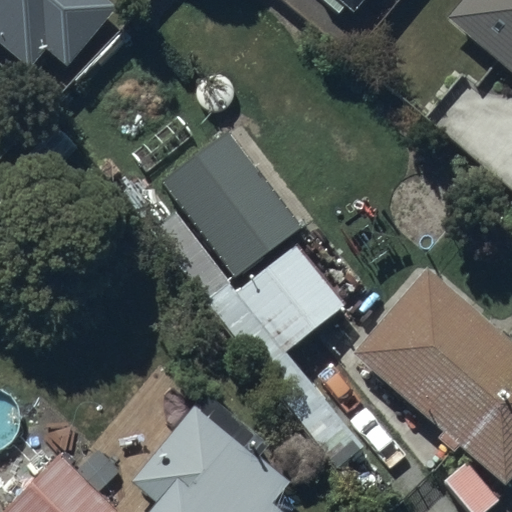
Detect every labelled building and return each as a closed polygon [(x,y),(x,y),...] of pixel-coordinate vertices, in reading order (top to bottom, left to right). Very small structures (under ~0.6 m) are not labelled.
[(0,0),(0,50),(29,75),(46,55),(67,73),(116,15),(98,0),(0,0)] [(327,0),(350,18),(365,0),(327,0)] [(511,0),(440,0),(439,1),(511,63),(511,0)] [(232,137),(165,188),(205,240),(176,262),(218,317),(241,300),(287,359),(346,315),(294,247),(308,237),(232,137)] [(357,365),(507,496),(511,490),(511,354),(430,283),(357,365)] [(277,511),(288,499),(257,474),(266,463),(202,410),(129,498),(145,511),(277,511)] [(11,511),(107,511),(60,464),(11,511)]
